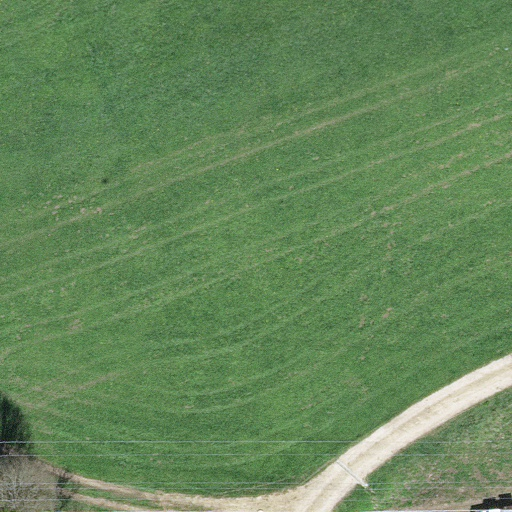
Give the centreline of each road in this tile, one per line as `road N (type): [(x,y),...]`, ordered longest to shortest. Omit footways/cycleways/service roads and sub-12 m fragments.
road 1 (track): [(511,376),(299,511)]
road 2 (track): [(176,511),(0,454)]
